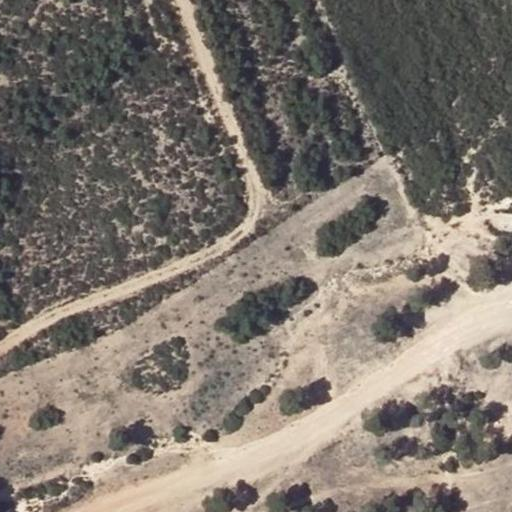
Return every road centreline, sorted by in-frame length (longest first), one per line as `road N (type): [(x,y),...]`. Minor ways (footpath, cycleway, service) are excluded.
road 1 (track): [(283,441),(326,345),(319,271),(202,105),(159,0)]
road 2 (track): [(99,511),(283,441),(493,294),(511,294)]
